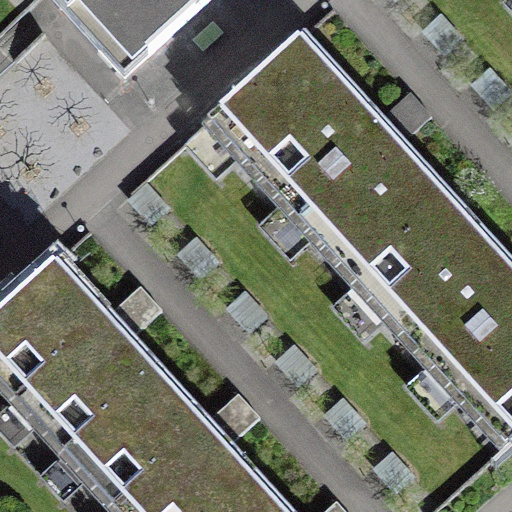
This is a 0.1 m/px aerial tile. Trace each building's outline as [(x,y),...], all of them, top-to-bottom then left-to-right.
[(40,0),(111,81),(204,0),(40,0)] [(214,119),(358,283),(450,202),(405,151),(306,39),(214,119)] [(511,272),(450,202),(358,283),(508,453),(511,449),(511,272)] [(0,312),(0,385),(52,442),(148,355),(125,329),(59,258),(0,312)] [(222,435),(148,355),(52,442),(116,511),(188,511),(245,460),(222,435)] [(292,511),(245,460),(188,511),(292,511)]
